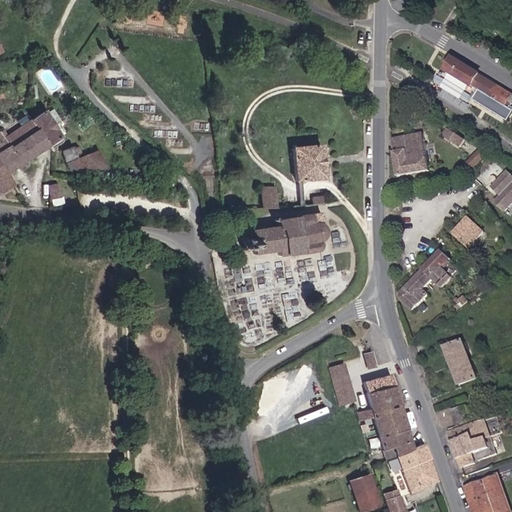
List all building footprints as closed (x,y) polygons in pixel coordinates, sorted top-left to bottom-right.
[(472,67),(460,58),(459,60),(455,57),(448,66),(452,69),(451,70),(476,88),(477,87),(494,99),(501,89),(484,77),(484,76),(472,67)] [(36,117),(17,129),(4,136),(0,129),(0,128),(0,185),(3,190),(19,181),(10,169),(33,155),(54,142),(67,134),(48,108),(36,117)] [(482,157),(472,172),(478,178),(499,154),(463,129),(455,139),(482,157)] [(418,138),(418,134),(394,136),(398,172),(428,168),(425,138),(418,138)] [(323,161),(321,143),(292,145),(294,184),(324,182),(323,161)] [(77,149),(75,145),(63,153),(67,162),(79,157),(78,154),(83,152),(81,148),(77,149)] [(107,165),(99,150),(68,165),(70,170),(77,169),(85,178),(107,165)] [(511,193),(511,171),(511,170),(495,185),(509,197),(511,193)] [(277,209),(275,186),(258,187),(260,210),(277,209)] [(62,199),(58,187),(50,189),(54,201),(62,199)] [(310,205),(322,205),(322,196),(310,197),(310,205)] [(327,234),(323,221),(314,214),(269,224),(270,227),(248,231),(249,239),(236,243),(238,250),(250,249),(252,255),(274,251),(276,255),(322,245),(327,234)] [(483,228),(470,218),(456,235),(470,246),(483,228)] [(427,291),(435,284),(442,291),(451,281),(451,280),(459,272),(450,264),(444,270),(452,262),(442,252),(422,271),(400,292),(417,311),(433,297),(427,291)] [(465,296),(459,300),(464,306),(470,301),(465,296)] [(449,349),(456,367),(463,385),(479,379),(472,360),(465,342),(449,349)] [(380,363),(375,345),(366,348),(371,365),(380,363)] [(346,359),(337,362),(330,363),(341,401),(356,397),(349,370),(346,359)] [(401,457),(407,471),(415,492),(428,489),(427,483),(442,477),(436,460),(428,440),(412,447),(401,407),(392,372),(363,379),(369,405),(356,409),(351,411),(354,423),(360,423),(370,419),(383,463),(401,457)] [(456,412),(453,404),(439,409),(442,417),(456,412)] [(490,443),(484,424),(451,434),(464,466),(485,458),(481,446),(490,443)] [(511,511),(511,504),(500,472),(499,470),(485,474),(466,480),(468,485),(469,489),(476,511),(511,511)] [(358,481),(366,504),(368,511),(379,511),(376,501),(369,478),(358,481)] [(407,511),(402,499),(399,487),(384,492),(388,504),(390,511),(407,511)]
